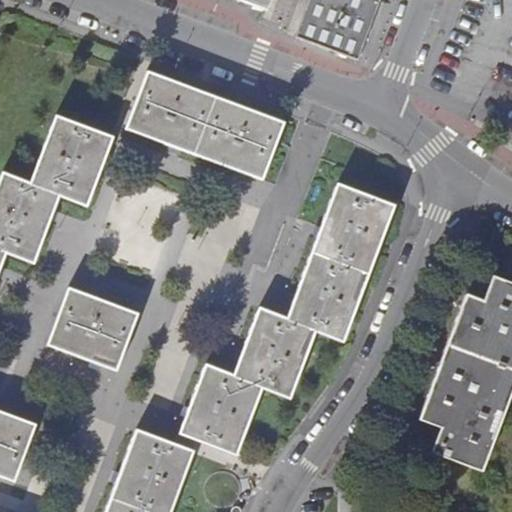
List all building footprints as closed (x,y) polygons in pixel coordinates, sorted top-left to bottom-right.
[(269,0),(238,0),(265,10),(269,0)] [(311,0),(298,37),(358,61),(380,0),(311,0)] [(284,122),(147,72),(126,129),(263,179),(284,122)] [(0,271),(7,253),(35,264),(60,196),(87,206),(112,137),(55,116),(30,183),(3,173),(0,179),(0,271)] [(393,209),(395,206),(338,184),(289,320),(260,310),(236,376),(207,365),(181,435),(237,455),(263,388),(291,400),(316,331),(344,342),(393,209)] [(466,297),(421,419),(442,427),(433,453),(484,471),(511,398),(511,282),(495,276),(485,304),(466,297)] [(137,315),(68,290),(48,346),(117,371),(137,315)] [(34,426),(0,412),(0,478),(13,483),(34,426)] [(169,511),(193,451),(136,432),(105,511),(169,511)]
